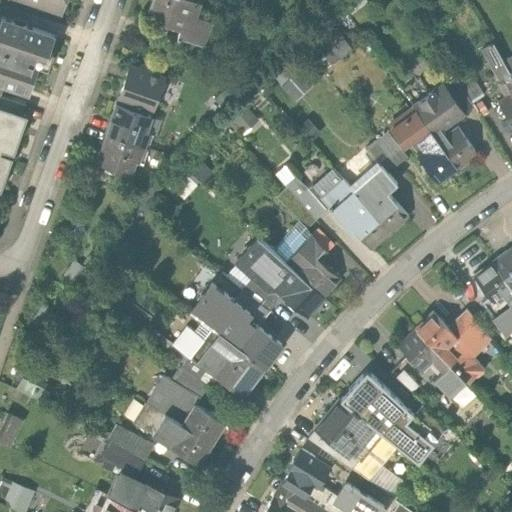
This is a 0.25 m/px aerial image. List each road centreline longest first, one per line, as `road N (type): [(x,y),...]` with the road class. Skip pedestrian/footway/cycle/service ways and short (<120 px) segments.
road 1 (residential): [(511,189),(377,297),(308,374),(217,511)]
road 2 (residential): [(112,0),(14,275),(0,270)]
